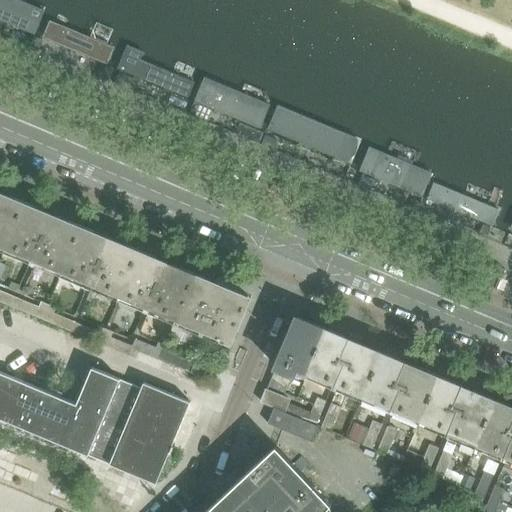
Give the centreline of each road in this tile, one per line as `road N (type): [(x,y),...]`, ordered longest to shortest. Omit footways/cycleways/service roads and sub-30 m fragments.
road 1 (residential): [(323,180),(0,45)]
road 2 (residential): [(298,242),(0,117)]
road 3 (residential): [(298,242),(198,477),(168,511)]
road 4 (residential): [(511,330),(298,242)]
road 5 (residential): [(511,259),(323,180)]
